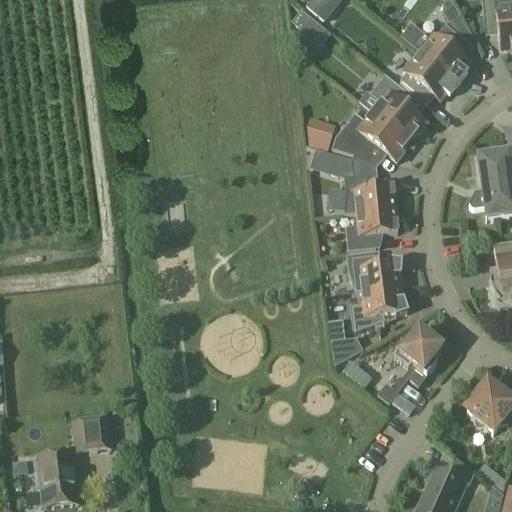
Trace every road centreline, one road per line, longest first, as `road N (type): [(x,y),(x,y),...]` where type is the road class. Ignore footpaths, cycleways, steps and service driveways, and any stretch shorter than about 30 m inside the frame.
road 1 (residential): [(511,91),(458,133),(433,179),(426,245),(444,298),(480,349)]
road 2 (residential): [(382,511),(394,476),(480,349)]
